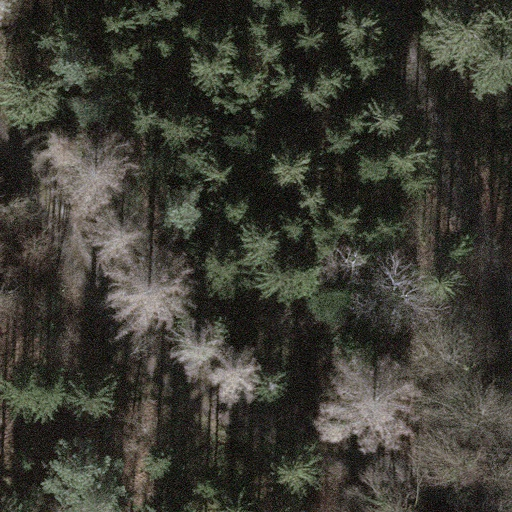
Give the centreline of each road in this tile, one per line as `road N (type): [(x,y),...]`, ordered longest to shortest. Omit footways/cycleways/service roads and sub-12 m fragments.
road 1 (track): [(511,475),(385,449),(283,410),(212,371),(111,263),(0,75)]
road 2 (track): [(511,299),(390,0)]
